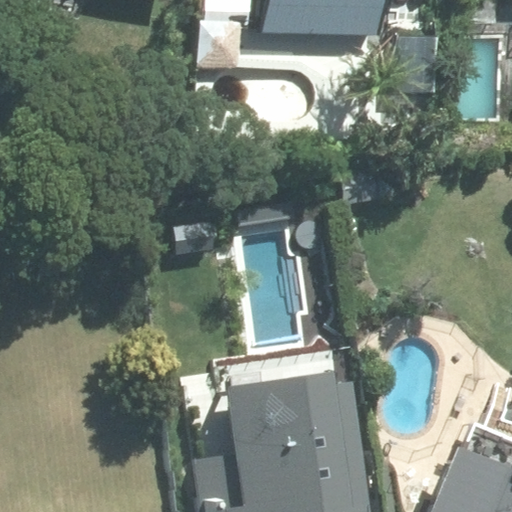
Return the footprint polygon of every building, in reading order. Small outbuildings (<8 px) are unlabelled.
[(208,0),(209,1),(183,1),(181,70),(226,71),(227,37),(366,40),(366,0),(208,0)] [(511,0),(495,0),(497,14),(511,12),(511,0)] [(422,28),(378,27),(375,105),(420,106),(422,28)] [(353,511),(333,374),(194,394),(204,461),(175,465),(181,511),(353,511)] [(408,511),(511,511),(511,484),(430,453),(408,511)]
